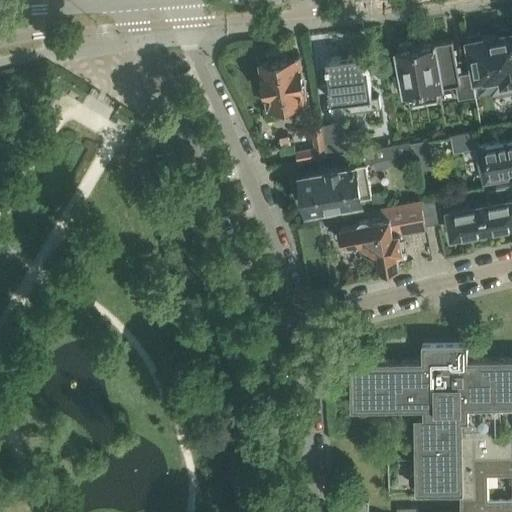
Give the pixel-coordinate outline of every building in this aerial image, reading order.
[(481,32),(469,34),(478,86),(511,79),(511,26),(501,28),(502,33),(482,37),(481,32)] [(408,93),(410,103),(439,98),(437,88),(457,84),(459,99),(476,96),(471,72),(460,74),(453,40),(413,47),(412,42),(399,44),(400,49),(398,50),(402,73),(397,74),(399,88),(404,87),(406,93),(408,93)] [(367,53),(327,58),(328,65),(327,65),(328,71),(328,70),(332,102),(346,100),(347,111),(381,107),(380,95),(372,96),(368,65),(369,65),(369,60),(368,60),(367,53)] [(262,63),(270,107),(308,100),(300,56),(262,63)] [(335,122),(323,124),(329,155),(336,154),(340,153),(335,122)] [(297,152),(299,161),(328,156),(323,127),(312,130),(315,148),(297,152)] [(452,135),(455,150),(479,146),(476,130),(452,135)] [(479,146),(484,184),(510,179),(508,169),(511,168),(511,138),(511,139),(510,136),(502,137),(503,140),(486,143),(486,144),(479,146)] [(340,153),(336,154),(338,165),(329,167),(329,169),(296,174),(298,190),(299,192),(305,191),(307,198),(306,201),(307,205),(308,208),(309,209),(363,200),(363,196),(373,194),(367,162),(375,161),(377,168),(407,162),(406,154),(413,153),(411,141),(399,143),(373,148),(340,153)] [(483,203),(487,228),(511,223),(511,182),(496,186),(499,200),(483,203)] [(422,199),(427,228),(444,222),(439,196),(422,199)] [(427,228),(422,199),(380,207),(382,217),(342,224),(345,244),(357,241),(365,253),(379,257),(382,269),(400,265),(398,252),(404,251),(401,233),(427,228)] [(487,228),(483,203),(448,209),(453,234),(487,228)] [(424,360),(354,362),(354,375),(355,375),(355,383),(354,383),(354,385),(354,405),(355,406),(355,407),(355,408),(356,409),(356,410),(357,411),(358,412),(359,413),(360,413),(362,414),(363,414),(364,414),(365,414),(367,414),(368,413),(369,413),(370,412),(371,411),(372,410),(372,409),(373,408),(373,407),(374,406),(374,404),(424,403),(425,417),(418,417),(419,457),(419,469),(418,469),(416,470),(415,470),(414,471),(413,471),(412,472),(411,473),(411,474),(410,475),(410,476),(409,478),(409,479),(409,480),(410,481),(410,482),(411,483),(411,485),(412,485),(413,486),(414,487),(415,488),(416,488),(418,488),(419,488),(421,488),(441,488),(441,487),(448,487),(448,488),(461,488),(461,511),(511,511),(511,433),(501,433),(500,402),(511,401),(511,358),(469,360),(469,340),(423,341),(424,360)] [(339,501),(339,511),(368,511),(369,500),(364,500),(339,501)]
